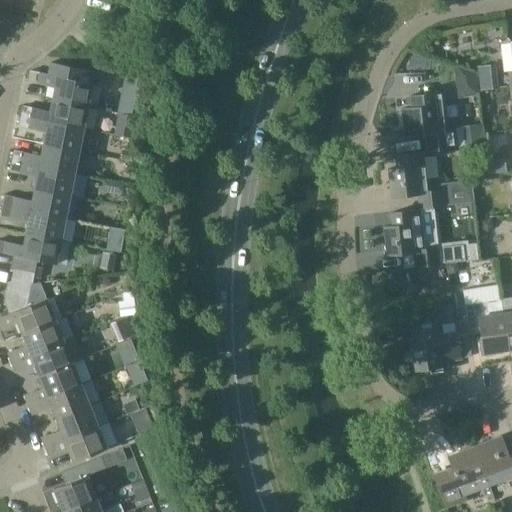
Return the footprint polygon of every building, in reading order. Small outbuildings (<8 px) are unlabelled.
[(55,87),(52,100),(87,107),(95,72),(50,63),(48,75),(30,71),(27,82),(55,87)] [(458,99),(476,96),(473,74),(454,75),(458,99)] [(479,78),(480,90),(498,89),(496,76),(479,78)] [(399,114),(399,117),(399,121),(400,124),(403,128),(405,127),(406,134),(426,132),(428,150),(464,146),(485,143),(483,129),(463,132),(462,127),(448,128),(444,91),(433,92),(410,95),(411,107),(403,108),(403,110),(401,110),(399,114)] [(22,106),(20,116),(83,129),(87,107),(52,100),(50,112),(22,106)] [(131,115),(132,110),(118,107),(117,112),(131,115)] [(46,132),(43,144),(78,151),(83,129),(20,116),(18,126),(46,132)] [(13,151),(11,161),(74,174),(78,151),(43,144),(41,157),(13,151)] [(397,167),(389,168),(392,196),(419,192),(420,208),(420,209),(433,207),(474,202),(471,182),(443,185),(444,189),(428,190),(423,150),(396,154),(397,167)] [(123,151),(122,159),(130,161),(132,153),(123,151)] [(487,161),(488,174),(506,172),(505,159),(487,161)] [(37,177),(34,189),(69,196),(74,174),(11,161),(9,171),(37,177)] [(122,194),(124,185),(115,183),(113,193),(122,194)] [(4,196),(2,206),(65,219),(69,196),(34,189),(32,202),(4,196)] [(28,221),(25,234),(60,241),(65,219),(2,206),(0,216),(28,221)] [(392,225),(384,226),(387,253),(413,250),(415,265),(440,262),(478,258),(476,243),(468,244),(468,241),(440,243),(438,213),(434,214),(433,207),(420,209),(420,208),(391,212),(392,225)] [(492,219),(480,220),(481,232),(488,231),(492,226),(492,219)] [(0,252),(13,255),(10,267),(34,272),(37,260),(56,264),(60,241),(25,234),(23,246),(0,241),(0,252)] [(447,264),(449,275),(455,274),(459,269),(458,263),(447,264)] [(34,272),(10,267),(8,278),(32,283),(34,272)] [(0,328),(17,322),(22,334),(55,321),(46,299),(27,306),(32,283),(8,278),(3,302),(8,314),(0,317),(0,328)] [(118,304),(119,318),(135,317),(132,292),(122,296),(123,303),(118,304)] [(511,297),(501,299),(508,348),(511,347),(511,297)] [(501,353),(500,349),(508,348),(501,299),(464,304),(468,328),(480,327),(481,336),(477,337),(480,356),(501,353)] [(460,358),(454,318),(422,323),(422,328),(410,330),(416,369),(430,367),(431,372),(439,371),(438,368),(448,367),(446,360),(460,358)] [(8,353),(11,363),(63,342),(55,321),(22,334),(26,346),(8,353)] [(34,364),(39,376),(72,363),(63,342),(11,363),(15,372),(34,364)] [(25,396),(28,405),(80,384),(72,363),(39,376),(43,388),(25,396)] [(51,407),(56,419),(89,405),(80,384),(28,405),(32,414),(51,407)] [(42,438),(45,447),(97,427),(89,405),(56,419),(60,430),(42,438)] [(138,434),(153,428),(145,409),(130,415),(138,434)] [(97,427),(45,447),(49,457),(68,449),(73,462),(106,448),(97,427)] [(500,434),(474,444),(489,483),(511,474),(511,442),(504,446),(500,434)] [(489,483),(474,444),(448,454),(452,465),(433,472),(446,506),(466,498),(464,493),(489,483)] [(54,489),(62,511),(63,511),(96,499),(87,476),(106,468),(101,457),(60,473),(65,484),(54,489)] [(143,480),(131,485),(138,502),(150,497),(143,480)] [(63,511),(123,511),(120,504),(101,511),(96,499),(63,511)]
